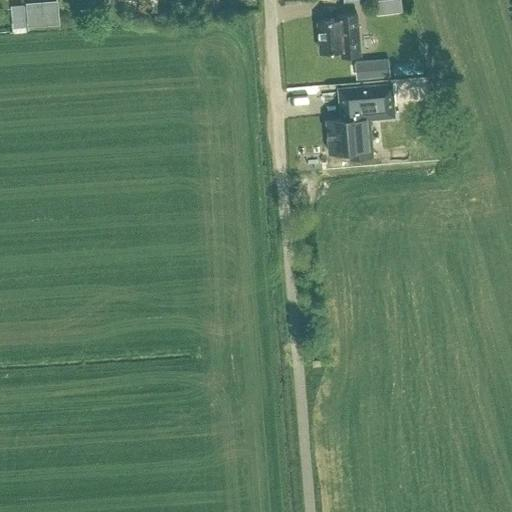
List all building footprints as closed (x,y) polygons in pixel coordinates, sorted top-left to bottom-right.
[(374,0),(376,14),(389,12),(387,0),(374,0)] [(56,1),(24,2),(25,25),(57,23),(56,1)] [(20,2),(7,4),(10,27),(23,25),(20,2)] [(337,14),(338,18),(317,19),(320,51),(340,50),(341,56),(359,54),(356,12),(337,14)] [(354,60),(356,78),(389,75),(388,57),(354,60)] [(328,151),(348,149),(349,157),(372,155),(369,118),(403,115),(400,83),(349,87),(351,111),(340,112),(340,118),(325,119),(328,151)]
